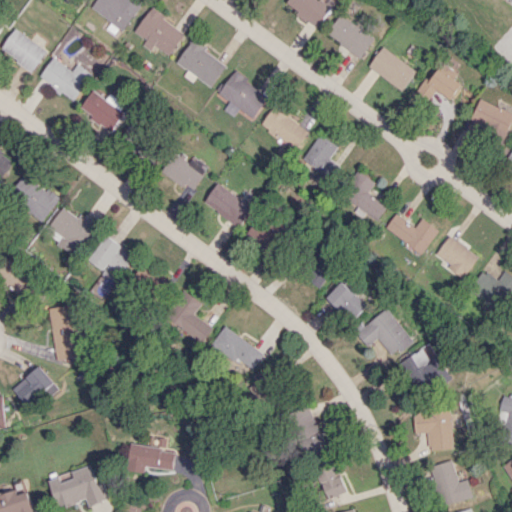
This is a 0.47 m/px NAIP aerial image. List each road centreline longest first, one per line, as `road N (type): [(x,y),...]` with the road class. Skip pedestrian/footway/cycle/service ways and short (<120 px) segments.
road 1 (residential): [(0,98),(315,347),(354,393),(396,511)]
road 2 (residential): [(511,223),(209,0)]
